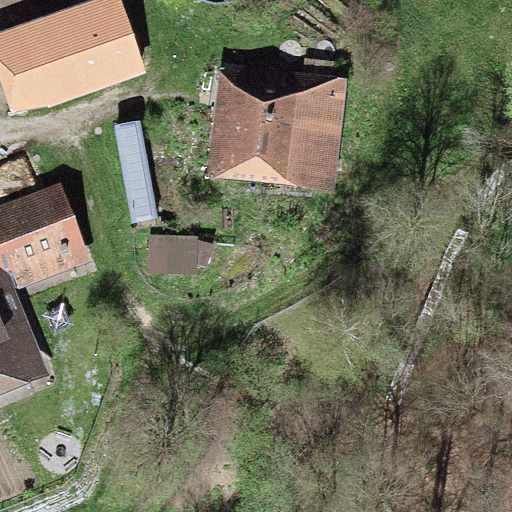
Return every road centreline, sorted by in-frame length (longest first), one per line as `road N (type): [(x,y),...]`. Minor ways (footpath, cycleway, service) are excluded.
road 1 (track): [(458,192),(335,265),(182,339),(146,320),(133,302),(53,132)]
road 2 (track): [(53,132),(140,95),(204,89)]
